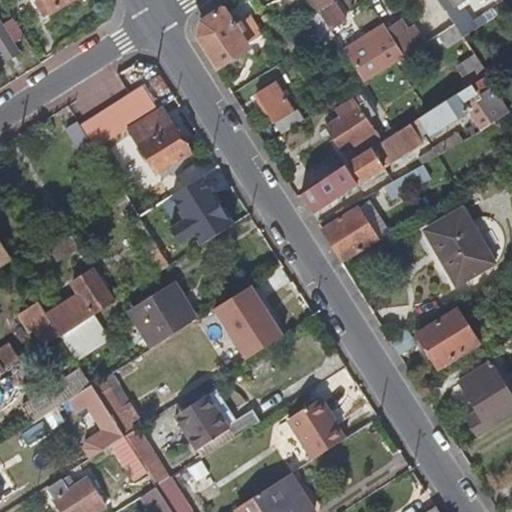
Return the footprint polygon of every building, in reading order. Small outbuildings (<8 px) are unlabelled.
[(38,0),(32,5),(40,20),(72,0),(38,0)] [(333,0),(312,0),(321,14),(332,31),(347,21),(333,0)] [(438,0),(454,25),(461,36),(474,28),(470,23),(462,9),(455,6),(464,0),(438,0)] [(503,4),(470,23),(474,28),(506,8),(503,4)] [(232,26),(221,8),(199,22),(197,40),(216,71),(248,50),(245,46),(238,35),(247,29),(245,24),(235,30),(232,26)] [(332,31),(321,14),(307,23),(318,39),(332,31)] [(251,15),(232,26),(235,30),(245,24),(247,29),(238,35),(245,46),(264,35),(251,15)] [(14,46),(24,39),(12,22),(2,27),(0,24),(0,60),(3,65),(19,55),(14,46)] [(365,83),(404,58),(389,35),(382,24),(344,50),(365,83)] [(445,49),(462,38),(461,36),(454,25),(437,37),(445,49)] [(404,58),(425,44),(416,30),(409,34),(404,26),(389,35),(404,58)] [(336,38),(332,31),(318,39),(323,47),(336,38)] [(469,84),(485,74),(474,56),(458,66),(469,84)] [(505,105),(495,89),(485,74),(469,84),(378,143),(377,143),(347,163),(301,196),(314,215),(419,147),(410,133),(422,126),(428,133),(464,110),(475,125),(505,105)] [(511,87),(507,81),(495,89),(505,105),(511,115),(511,87)] [(296,113),(276,83),(258,95),(278,124),(296,113)] [(91,146),(95,152),(128,131),(156,113),(141,89),(80,128),(91,146)] [(326,129),(347,163),(377,143),(362,120),(373,112),(365,100),(362,103),(358,97),(352,101),(352,99),(334,110),(339,119),(326,129)] [(296,113),(278,124),(285,134),(311,117),(305,107),(296,113)] [(189,156),(161,110),(156,113),(128,131),(157,176),(189,156)] [(80,128),(77,123),(66,130),(80,154),(91,146),(80,128)] [(459,135),(420,161),(423,166),(464,143),(459,135)] [(381,186),(372,191),(379,201),(388,194),(393,202),(412,191),(425,184),(414,165),(398,175),(401,182),(385,193),(381,186)] [(401,182),(398,175),(381,186),(385,193),(401,182)] [(203,247),(234,227),(204,180),(174,199),(187,221),(171,231),(181,246),(197,236),(203,247)] [(128,204),(118,189),(111,194),(120,209),(128,204)] [(323,231),(344,263),(377,242),(390,233),(370,202),(357,210),(323,231)] [(128,204),(120,209),(128,222),(136,217),(128,204)] [(488,262),(453,207),(419,228),(437,254),(434,256),(452,285),(488,262)] [(139,221),(137,219),(129,225),(141,243),(150,238),(139,221)] [(169,268),(150,238),(141,243),(149,255),(140,261),(152,280),(169,268)] [(73,239),(51,252),(57,263),(79,249),(73,239)] [(0,266),(11,260),(0,243),(0,266)] [(94,316),(111,305),(90,272),(68,286),(74,294),(44,313),(60,338),(79,325),(94,316)] [(156,347),(199,320),(176,283),(133,311),(156,347)] [(214,309),(246,360),(283,337),(274,324),(268,324),(263,317),(266,311),(250,286),(214,309)] [(40,307),(38,302),(16,316),(28,335),(34,332),(44,348),(46,347),(27,316),(40,307)] [(60,338),(44,313),(40,307),(27,316),(46,347),(60,338)] [(456,311),(417,337),(419,339),(438,368),(476,344),(456,311)] [(94,316),(79,325),(60,338),(68,349),(76,362),(110,339),(94,316)] [(417,337),(411,326),(388,341),(397,354),(419,339),(417,337)] [(10,346),(0,352),(0,366),(2,369),(17,359),(10,346)] [(477,439),(511,415),(511,392),(493,362),(464,381),(481,408),(464,420),(477,439)] [(137,430),(156,418),(142,418),(113,374),(92,388),(125,438),(137,430)] [(75,399),(92,388),(84,375),(66,387),(75,399)] [(125,438),(92,388),(75,399),(68,403),(76,415),(86,408),(100,430),(84,440),(83,449),(90,461),(112,446),(125,438)] [(52,414),(68,404),(59,391),(43,400),(52,414)] [(235,439),(263,421),(256,410),(238,421),(219,392),(177,417),(199,453),(203,459),(235,439)] [(313,461),(346,439),(321,401),(288,421),(296,434),(313,461)] [(296,434),(288,421),(278,427),(286,441),(296,434)] [(170,481),(137,430),(125,438),(143,467),(157,489),(166,483),(170,481)] [(143,467),(125,438),(112,446),(133,481),(126,487),(135,502),(144,497),(157,489),(143,467)] [(0,502),(18,490),(0,461),(0,502)] [(316,511),(292,474),(237,509),(234,511),(316,511)] [(166,483),(157,489),(171,511),(192,511),(172,479),(170,481),(166,483)] [(75,490),(68,480),(47,494),(58,511),(103,511),(106,511),(87,482),(75,490)] [(171,511),(157,489),(144,497),(153,511),(171,511)]
